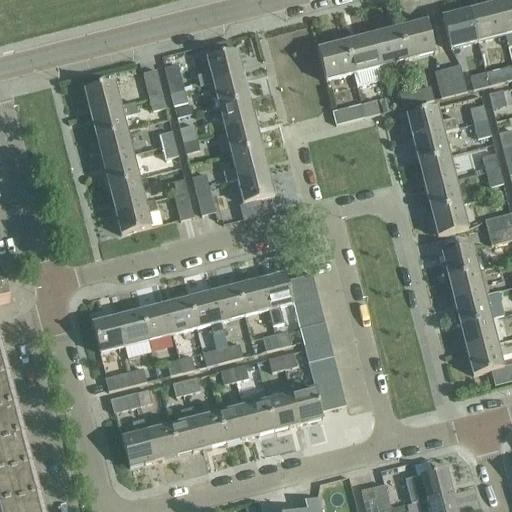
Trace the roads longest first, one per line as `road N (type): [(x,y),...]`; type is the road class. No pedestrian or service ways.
road 1 (residential): [(452,435),(391,200),(330,215)]
road 2 (residential): [(0,71),(264,3)]
road 3 (residential): [(50,288),(309,221)]
road 4 (residential): [(389,452),(330,215)]
road 5 (residential): [(69,511),(23,325),(55,309)]
road 6 (residential): [(177,505),(389,452)]
road 7 (residential): [(110,511),(55,309)]
road 8 (residential): [(50,288),(0,88)]
